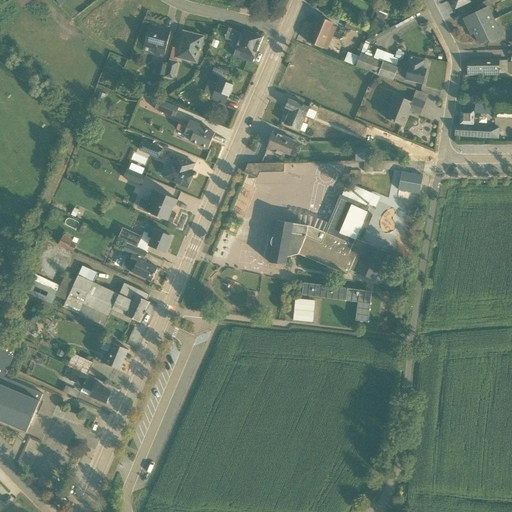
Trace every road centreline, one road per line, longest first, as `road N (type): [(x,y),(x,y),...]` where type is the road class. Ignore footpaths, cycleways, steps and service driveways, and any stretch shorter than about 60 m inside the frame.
road 1 (tertiary): [(81,511),(285,30)]
road 2 (residential): [(443,156),(400,453),(377,511)]
road 3 (residential): [(428,0),(455,60),(443,156)]
